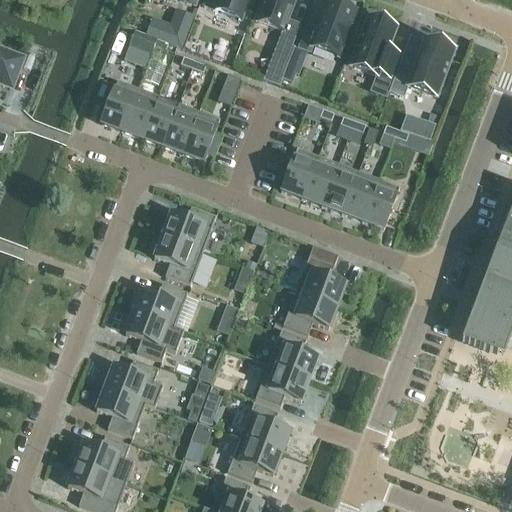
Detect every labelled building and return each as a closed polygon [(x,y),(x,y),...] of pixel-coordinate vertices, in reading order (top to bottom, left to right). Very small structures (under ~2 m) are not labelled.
[(249,0),(206,0),(203,9),(241,23),(249,0)] [(296,0),(264,0),(255,24),(282,34),(283,34),(287,23),(296,0)] [(334,7),(329,5),(318,33),(312,50),(338,59),(355,15),(349,12),(343,6),(334,7)] [(192,21),(177,15),(165,45),(181,51),(192,21)] [(396,30),(368,19),(350,68),(378,79),(378,76),(390,81),(398,58),(387,53),(396,30)] [(299,27),(287,23),(283,34),(294,39),(299,27)] [(307,28),(298,51),(310,56),(312,50),(318,33),(307,28)] [(157,43),(134,34),(128,49),(151,58),(154,50),(157,43)] [(282,34),(278,43),(291,48),(294,39),(283,34),(282,34)] [(454,52),(426,41),(418,63),(403,57),(393,84),(436,101),(454,52)] [(168,47),(157,43),(154,50),(165,54),(168,47)] [(11,92),(15,81),(22,64),(0,55),(0,89),(0,88),(11,92)] [(195,65),(183,60),(181,68),(192,72),(195,65)] [(206,69),(195,65),(192,72),(203,76),(206,69)] [(285,73),(282,82),(292,86),(295,77),(285,73)] [(228,77),(225,86),(237,91),(241,82),(228,77)] [(138,92),(117,84),(101,127),(122,135),(138,92)] [(393,119),(402,95),(391,91),(382,114),(393,119)] [(158,100),(138,92),(122,135),(142,142),(155,109),(158,100)] [(199,115),(179,107),(175,117),(162,150),(183,158),(199,115)] [(175,117),(155,109),(142,142),(162,150),(175,117)] [(334,117),(323,113),(320,120),(331,125),(334,117)] [(220,123),(199,115),(183,158),(204,166),(220,123)] [(424,126),(398,116),(392,131),(397,133),(408,138),(418,141),(424,126)] [(354,125),(343,121),(340,128),(351,132),(354,125)] [(365,129),(354,125),(351,132),(363,137),(365,129)] [(392,131),(386,129),(383,137),(394,141),(397,133),(392,131)] [(408,138),(397,133),(394,141),(406,145),(408,138)] [(318,160),(297,152),(281,195),(302,203),(318,160)] [(338,168),(318,160),(302,203),(322,210),(338,168)] [(322,210),(342,218),(358,175),(338,168),(322,210)] [(378,183),(358,175),(342,218),(362,225),(378,183)] [(362,225),(383,233),(399,191),(378,183),(362,225)] [(186,223),(170,217),(162,239),(203,255),(216,220),(191,211),(186,223)] [(511,213),(507,227),(511,228),(511,233),(478,320),(511,333),(511,213)] [(354,223),(350,233),(370,241),(374,231),(354,223)] [(203,255),(162,239),(154,262),(170,267),(165,280),(190,289),(203,255)] [(309,260),(334,270),(338,259),(313,250),(309,260)] [(334,270),(309,260),(296,295),(336,310),(345,288),(329,282),(334,270)] [(242,270),(235,289),(246,293),(253,274),(242,270)] [(134,315),(174,330),(187,297),(162,287),(157,300),(142,294),(134,315)] [(336,310),(296,295),(283,329),(308,339),(312,326),(328,332),(336,310)] [(226,308),(222,318),(234,323),(238,312),(226,308)] [(174,330),(134,315),(125,338),(141,344),(136,356),(161,366),(166,353),(175,357),(184,334),(174,330)] [(306,343),(281,334),(268,368),(309,384),(317,362),(301,356),(306,343)] [(113,370),(104,392),(145,408),(154,411),(163,389),(153,385),(158,373),(133,364),(129,376),(113,370)] [(309,384),(268,368),(255,403),(280,412),(285,400),(300,406),(309,384)] [(202,370),(197,382),(210,387),(214,374),(202,370)] [(220,373),(215,387),(226,391),(231,378),(220,373)] [(198,385),(193,398),(204,402),(209,389),(198,385)] [(132,442),(145,408),(104,392),(96,414),(112,420),(107,433),(132,442)] [(278,417),(253,407),(240,442),(281,457),(289,435),(273,429),(278,417)] [(203,413),(199,424),(212,429),(216,418),(203,413)] [(191,414),(187,423),(195,426),(199,417),(191,414)] [(197,426),(194,433),(209,439),(212,432),(197,426)] [(100,452),(84,446),(76,469),(126,488),(134,465),(125,462),(129,450),(104,440),(100,452)] [(281,457),(240,442),(227,476),(252,486),(257,473),(273,479),(281,457)] [(116,511),(126,488),(76,469),(67,491),(83,497),(78,509),(85,511),(116,511)] [(251,490),(225,481),(213,511),(260,511),(262,508),(246,503),(251,490)]
